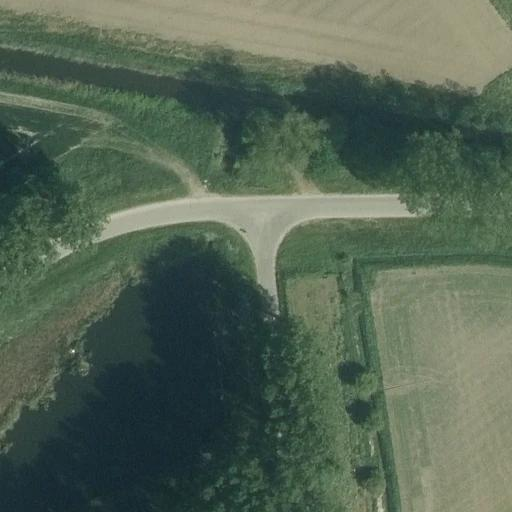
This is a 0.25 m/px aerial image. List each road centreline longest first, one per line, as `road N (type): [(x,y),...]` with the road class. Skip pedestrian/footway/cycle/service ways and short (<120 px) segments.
road 1 (unclassified): [(278,511),(286,438),(260,207)]
road 2 (tertiary): [(260,207),(146,216),(81,238),(0,283)]
road 3 (tertiary): [(260,207),(511,205)]
